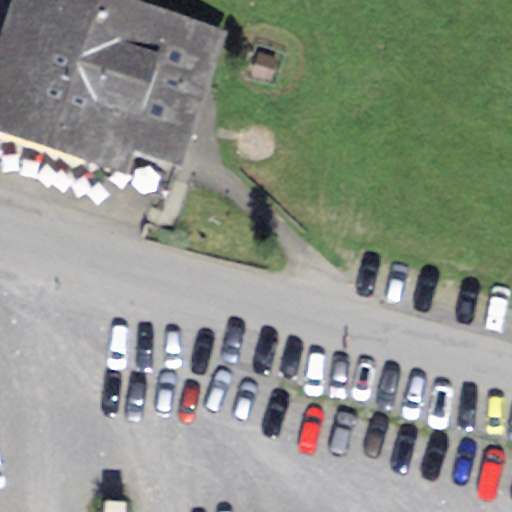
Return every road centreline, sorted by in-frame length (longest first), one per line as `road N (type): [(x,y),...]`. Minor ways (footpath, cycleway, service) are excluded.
road 1 (tertiary): [(511,377),(0,243)]
road 2 (track): [(325,275),(305,0)]
